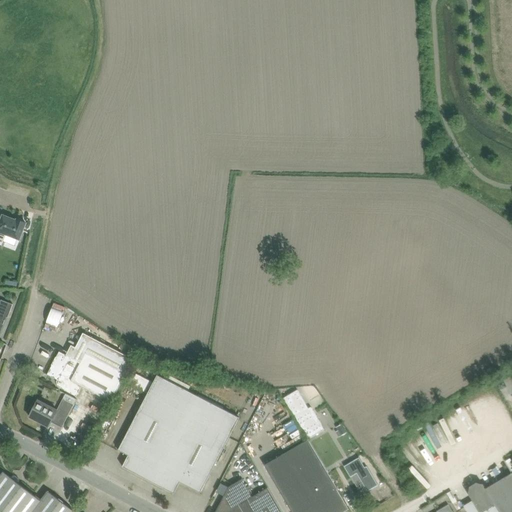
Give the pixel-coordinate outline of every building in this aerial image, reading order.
[(0,219),(0,239),(3,240),(6,234),(20,239),(26,223),(17,220),(17,221),(3,216),(1,220),(0,219)] [(0,333),(7,316),(5,316),(6,313),(7,313),(8,313),(9,312),(10,312),(11,311),(13,304),(1,300),(0,302),(0,333)] [(45,327),(58,331),(67,306),(54,302),(45,327)] [(59,352),(47,375),(58,380),(59,381),(58,382),(60,386),(61,387),(60,387),(65,390),(65,389),(66,390),(66,391),(71,393),(71,392),(76,395),(78,393),(79,393),(82,386),(112,402),(116,393),(126,374),(134,360),(83,333),(71,357),(59,352)] [(157,375),(153,383),(132,372),(126,383),(148,394),(118,450),(129,455),(123,467),(174,493),(180,482),(201,493),(240,418),(157,375)] [(298,390),(284,398),(308,439),(325,430),(311,407),(309,408),(298,390)] [(29,410),(29,414),(30,414),(29,416),(44,424),(49,427),(50,425),(51,422),(62,428),(77,399),(65,393),(62,399),(65,401),(62,408),(58,406),(56,410),(38,400),(37,402),(35,401),(32,404),(30,407),(29,410)] [(341,424),(337,427),(339,430),(342,435),(346,433),(341,424)] [(227,447),(234,450),(238,440),(231,437),(227,447)] [(343,511),(349,509),(337,489),(308,439),(265,465),(292,511),(343,511)] [(357,452),(342,460),(351,476),(358,473),(368,491),(378,485),(367,466),(366,467),(357,452)] [(0,475),(0,511),(22,511),(35,496),(3,471),(0,475)] [(511,511),(511,473),(487,487),(502,511),(511,511)] [(282,511),(268,488),(252,497),(242,479),(229,487),(215,511),(282,511)] [(472,500),(463,506),(467,511),(502,511),(487,487),(485,488),(483,484),(476,482),(469,487),(468,493),(472,500)] [(385,485),(369,493),(375,504),(391,495),(385,485)] [(35,496),(22,511),(72,511),(74,511),(48,491),(41,500),(35,496)]
